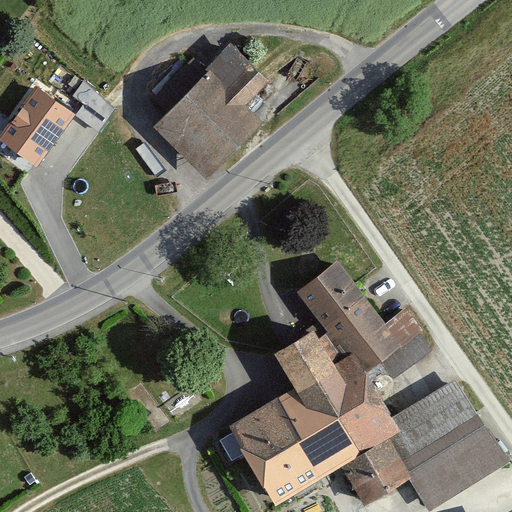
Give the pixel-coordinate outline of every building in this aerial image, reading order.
[(166,124),(218,178),(273,124),(259,108),(279,89),(241,50),(166,124)] [(76,114),(38,87),(0,139),(0,140),(38,167),(76,114)] [(351,337),(376,370),(402,360),(410,372),(440,354),(413,311),(390,325),(351,263),(315,286),(351,337)] [(350,469),(405,415),(376,370),(351,337),(337,348),(327,332),(288,356),(308,389),(243,430),(290,506),(350,469)] [(405,415),(350,469),(373,507),(416,480),(436,511),(511,465),(511,456),(462,378),(405,415)]
